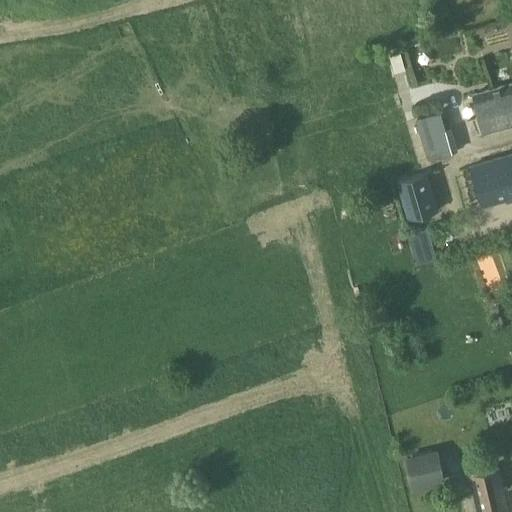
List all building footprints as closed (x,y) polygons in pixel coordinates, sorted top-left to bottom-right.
[(298,0),(281,0),(250,10),(267,64),(292,56),(289,44),(310,37),(298,0)] [(382,56),(372,59),(375,75),(386,73),(382,56)] [(511,82),(487,89),(492,107),(504,104),(510,125),(511,123),(511,82)] [(492,107),(487,89),(471,94),(477,116),(467,119),(472,135),(510,125),(504,104),(492,107)] [(453,151),(441,110),(417,118),(428,159),(453,151)] [(482,205),(511,196),(511,152),(470,165),(482,205)] [(376,165),(354,171),(358,185),(380,179),(376,165)] [(397,180),(407,218),(438,209),(427,171),(397,180)] [(404,231),(414,262),(434,255),(424,224),(404,231)] [(0,255),(11,252),(2,228),(0,229),(0,255)] [(406,457),(414,490),(447,481),(439,449),(406,457)] [(477,511),(510,511),(499,466),(468,473),(477,511)]
